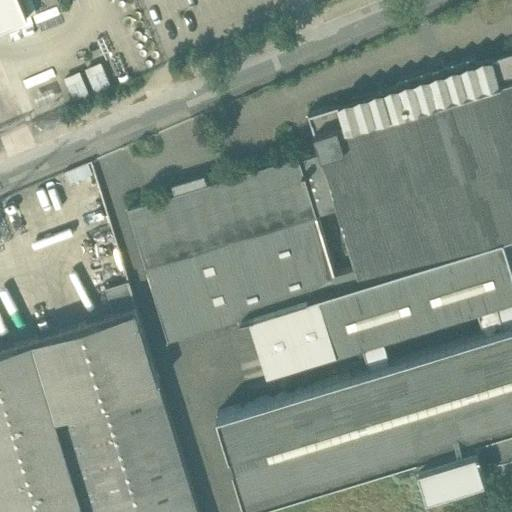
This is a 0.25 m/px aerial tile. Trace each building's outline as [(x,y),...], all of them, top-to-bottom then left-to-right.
[(21,0),(0,0),(0,27),(13,22),(28,15),(21,0)] [(511,49),(446,70),(444,64),(413,73),(415,79),(309,112),(321,152),(300,158),(317,213),(338,206),(356,265),(335,271),(339,286),(504,236),(511,233),(511,49)] [(91,72),(96,86),(109,82),(104,67),(91,72)] [(78,96),(90,89),(78,70),(67,76),(78,96)] [(299,153),(128,205),(146,264),(146,265),(168,337),(254,311),(308,294),(308,296),(339,286),(335,271),(317,213),(300,158),(299,153)] [(339,286),(308,296),(308,294),(254,311),(272,370),(362,342),(366,353),(511,308),(511,262),(504,236),(339,286)] [(128,279),(105,287),(113,312),(126,356),(150,349),(128,279)] [(511,308),(366,353),(369,365),(217,412),(245,504),(417,451),(511,422),(511,308)] [(113,312),(0,346),(0,511),(199,511),(150,349),(126,356),(113,312)] [(511,422),(417,451),(427,486),(486,468),(483,459),(502,453),(505,462),(511,459),(511,422)]
